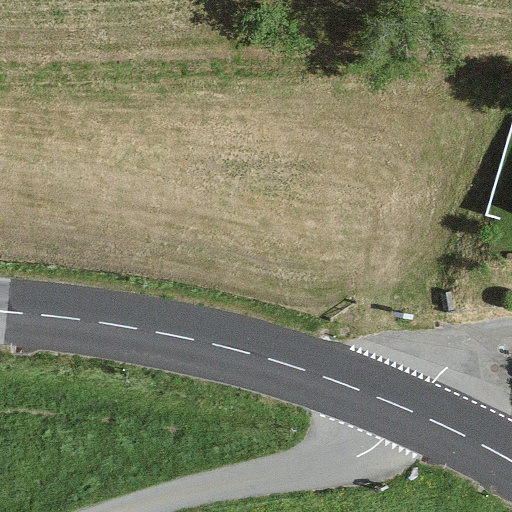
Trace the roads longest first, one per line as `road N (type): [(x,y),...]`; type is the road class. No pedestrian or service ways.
road 1 (tertiary): [(0,313),(168,335),(412,407)]
road 2 (residential): [(121,511),(363,458),(412,407)]
road 3 (residential): [(412,407),(464,351),(511,335)]
